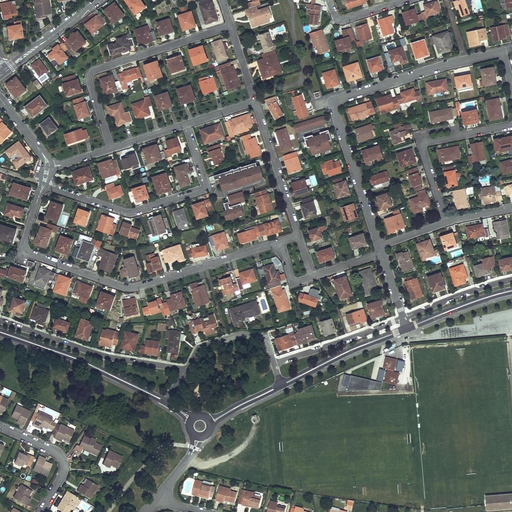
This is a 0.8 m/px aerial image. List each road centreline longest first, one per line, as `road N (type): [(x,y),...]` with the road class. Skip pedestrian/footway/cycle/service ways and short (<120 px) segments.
road 1 (residential): [(280,240),(123,284),(21,248),(43,182)]
road 2 (residential): [(380,245),(333,105),(502,50)]
road 3 (residential): [(184,122),(210,189),(136,215),(43,182)]
road 4 (residential): [(231,27),(93,71),(111,146)]
road 5 (residential): [(185,368),(109,355),(0,319)]
road 6 (tertiary): [(0,331),(163,400)]
road 7 (residential): [(298,233),(255,100)]
road 8 (tertiary): [(281,384),(407,326)]
road 9 (residential): [(403,315),(274,364)]
road 10 (residential): [(40,511),(63,463),(57,452),(0,426)]
road 11 (residential): [(274,364),(264,336),(243,332),(198,345),(185,368)]
